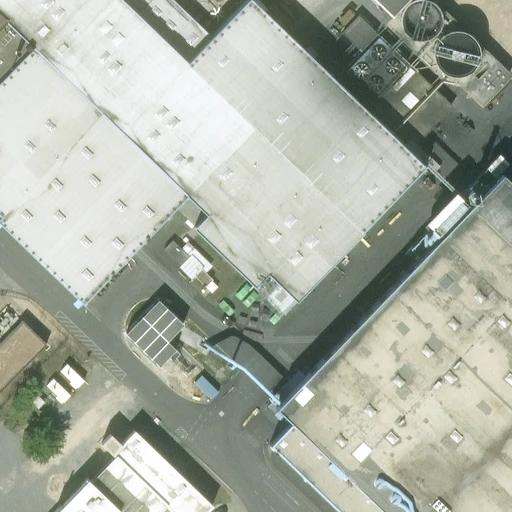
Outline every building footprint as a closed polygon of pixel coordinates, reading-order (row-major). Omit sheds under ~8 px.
[(0,0),(0,222),(82,300),(135,245),(186,192),(206,211),(189,228),(279,314),(364,226),(426,161),(258,0),(242,0),(230,13),(218,1),(201,19),(181,0),(0,0)] [(375,0),(390,13),(402,0),(375,0)] [(511,75),(511,68),(443,0),(402,0),(390,13),(482,105),(511,75)] [(420,138),(426,132),(455,102),(363,14),(328,51),(420,138)] [(511,172),(504,165),(469,203),(511,244),(511,172)] [(511,511),(511,244),(469,203),(279,403),(295,419),(393,511),(511,511)] [(175,239),(165,249),(210,292),(219,282),(175,239)] [(0,393),(47,346),(22,322),(0,344),(0,393)] [(84,440),(103,459),(136,426),(117,407),(84,440)] [(393,511),(295,419),(270,445),(340,511),(393,511)] [(203,511),(212,503),(134,430),(55,511),(158,511),(164,506),(170,511),(203,511)]
